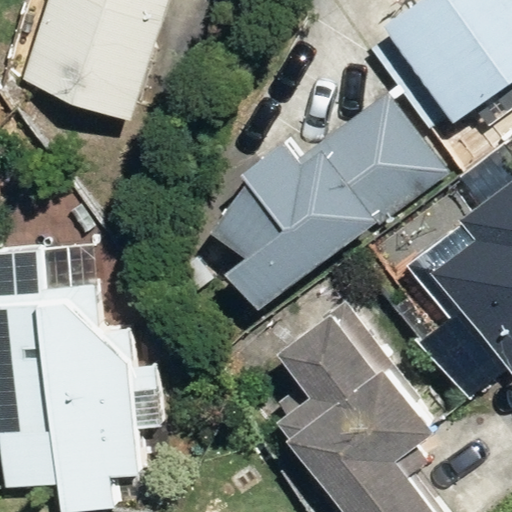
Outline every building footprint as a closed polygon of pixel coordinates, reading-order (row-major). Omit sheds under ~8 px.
[(44,0),(16,83),(125,120),(166,0),(44,0)] [(511,0),(411,0),(360,35),(425,129),(511,68),(511,0)] [(218,270),(245,309),(442,173),(389,96),(297,159),(282,138),(232,172),(246,191),(205,219),(233,260),(218,270)] [(511,171),(456,219),(470,234),(426,271),(511,372),(511,171)] [(0,250),(0,447),(2,447),(3,485),(58,484),(58,511),(114,511),(114,470),(138,470),(137,426),(160,426),(159,362),(129,363),(128,331),(97,331),(96,283),(42,284),(41,250),(0,250)] [(442,418),(347,298),(274,355),(305,395),(261,430),(325,511),(459,511),(407,446),(442,418)]
